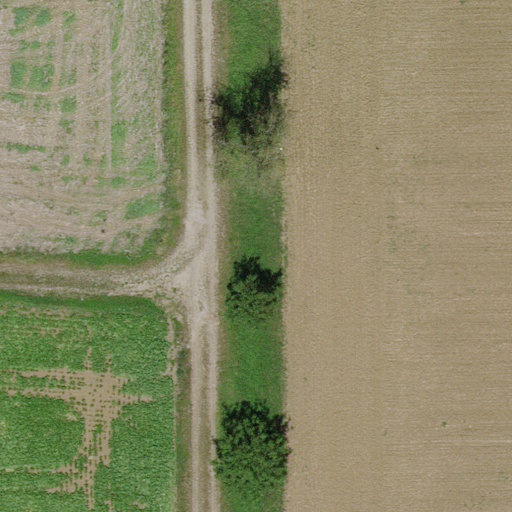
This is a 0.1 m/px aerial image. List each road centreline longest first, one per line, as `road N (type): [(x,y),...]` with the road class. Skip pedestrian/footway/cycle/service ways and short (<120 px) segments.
road 1 (track): [(197,511),(192,0)]
road 2 (track): [(195,281),(0,273)]
